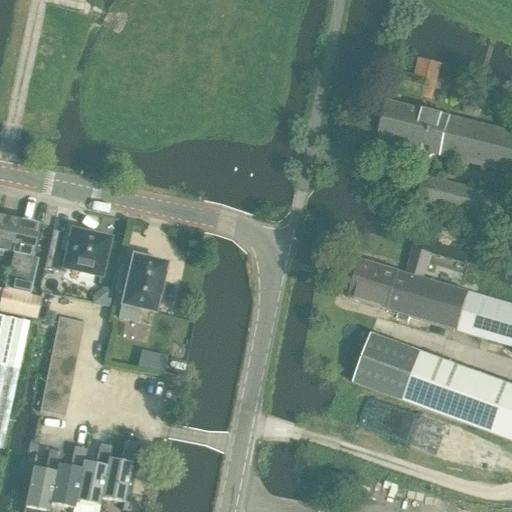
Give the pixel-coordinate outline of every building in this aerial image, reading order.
[(391,90),(410,94),(410,96),(431,102),(440,66),(419,61),(415,77),(395,72),(391,90)] [(435,155),(479,166),(511,174),(511,132),(388,101),(378,141),(415,150),(420,157),(428,158),(435,155)] [(419,202),(479,218),(511,226),(511,198),(425,177),(419,202)] [(1,217),(0,222),(0,268),(8,270),(19,221),(1,217)] [(19,221),(8,270),(4,289),(2,289),(0,296),(0,312),(36,321),(41,299),(29,296),(37,260),(29,259),(37,225),(19,221)] [(70,244),(51,239),(43,271),(64,276),(66,269),(99,277),(107,242),(72,234),(70,244)] [(197,243),(189,241),(187,249),(195,251),(197,243)] [(350,299),(479,336),(511,345),(511,304),(424,279),(431,254),(413,249),(406,274),(361,261),(350,299)] [(165,266),(133,258),(130,270),(120,268),(115,291),(125,293),(119,320),(136,324),(139,310),(154,314),(165,266)] [(46,315),(44,326),(53,328),(55,317),(55,315),(46,314),(46,315)] [(0,448),(1,449),(29,323),(0,316),(0,448)] [(59,318),(56,331),(81,336),(84,323),(59,318)] [(56,331),(54,342),(79,347),(81,336),(56,331)] [(352,383),(405,402),(511,442),(511,385),(422,353),(371,334),(352,383)] [(54,342),(51,354),(77,359),(79,347),(54,342)] [(51,354),(49,365),(74,370),(77,359),(51,354)] [(49,365),(47,377),(72,382),(74,370),(49,365)] [(47,377),(44,389),(69,393),(72,382),(47,377)] [(44,389),(42,400),(67,405),(69,393),(44,389)] [(40,412),(58,416),(64,417),(67,405),(42,400),(40,412)] [(111,447),(99,507),(101,499),(124,504),(136,444),(125,442),(121,462),(109,460),(111,447)] [(86,451),(74,510),(76,502),(99,507),(111,447),(100,445),(95,465),(84,463),(86,452),(86,451)] [(61,454),(49,511),(51,506),(74,510),(86,451),(75,449),(71,468),(59,466),(61,454)] [(24,508),(42,511),(49,511),(61,454),(49,452),(45,472),(32,469),(24,508)]
